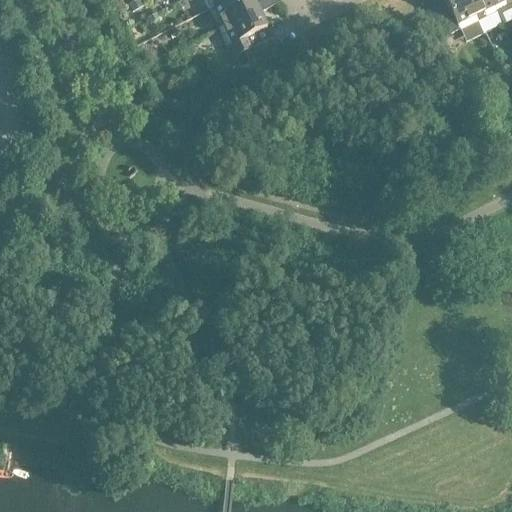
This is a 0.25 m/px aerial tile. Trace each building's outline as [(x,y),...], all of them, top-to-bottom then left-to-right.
[(119,0),(109,0),(115,12),(123,8),(119,0)] [(139,0),(138,0),(126,6),(131,17),(144,10),(139,0)] [(201,0),(208,12),(231,0),(201,0)] [(256,11),(254,6),(250,0),(231,0),(208,12),(217,30),(256,11)] [(279,4),(277,0),(266,0),(264,1),(268,10),(279,4)] [(465,0),(428,0),(447,37),(477,23),(465,0)] [(465,0),(477,23),(495,14),(488,0),(465,0)] [(488,0),(495,14),(511,5),(511,1),(511,0),(488,0)] [(268,10),(264,1),(254,6),(256,11),(217,30),(231,60),(243,54),(249,51),(271,40),(258,15),(268,10)] [(155,17),(146,21),(149,29),(159,24),(155,17)] [(249,51),(243,54),(251,72),(279,58),(271,40),(249,51)] [(511,77),(507,67),(500,70),(509,88),(511,86),(511,77)]
